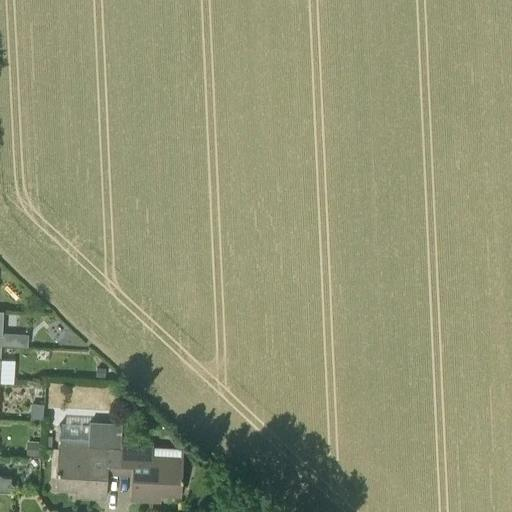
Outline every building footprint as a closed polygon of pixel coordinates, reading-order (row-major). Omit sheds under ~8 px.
[(28,334),(15,333),(15,345),(28,346),(28,334)] [(95,375),(105,376),(106,367),(100,361),(96,360),(95,375)] [(44,403),(31,402),(30,419),(43,420),(44,403)] [(57,441),(55,491),(75,492),(75,497),(105,498),(106,474),(118,475),(119,444),(120,436),(121,422),(89,421),(89,423),(87,442),(59,441),(57,441)] [(39,441),(26,440),(26,456),(38,457),(39,441)] [(119,444),(118,475),(130,475),(129,500),(160,501),(160,496),(180,497),(181,476),(181,461),(182,455),(182,447),(152,445),(141,445),(119,444)] [(0,490),(10,491),(10,477),(2,476),(0,474),(0,490)]
